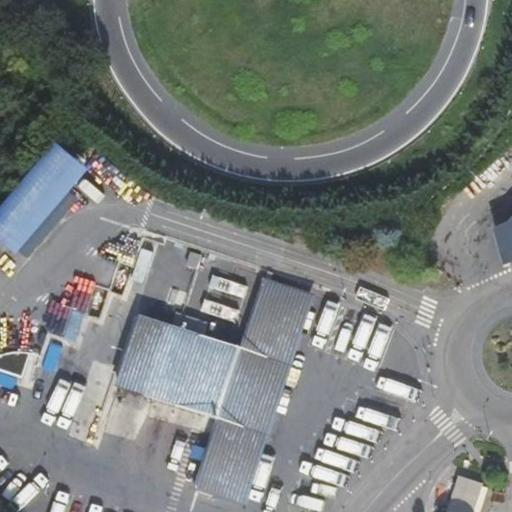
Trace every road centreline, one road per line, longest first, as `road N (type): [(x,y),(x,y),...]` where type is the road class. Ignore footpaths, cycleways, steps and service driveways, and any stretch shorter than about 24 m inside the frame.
road 1 (motorway): [(472,0),(456,62),(410,122),(356,153),(289,168),(211,150),(158,110),(122,52),(109,0)]
road 2 (unknown): [(164,511),(0,448)]
